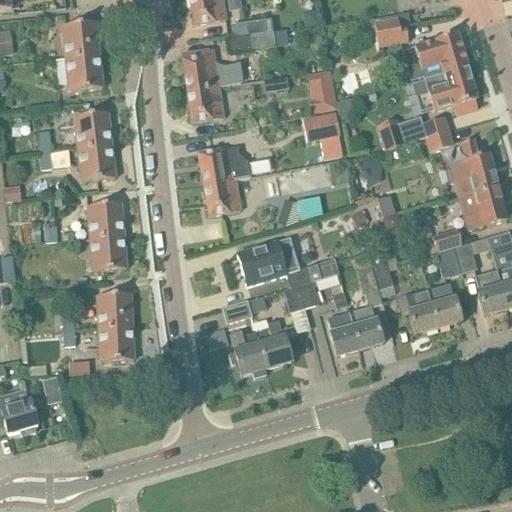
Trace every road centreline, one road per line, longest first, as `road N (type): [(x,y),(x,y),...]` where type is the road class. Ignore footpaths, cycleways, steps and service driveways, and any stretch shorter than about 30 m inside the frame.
road 1 (residential): [(158,0),(144,86),(203,447)]
road 2 (tertiary): [(347,408),(511,360)]
road 3 (tertiary): [(203,447),(347,408)]
road 4 (tertiary): [(0,494),(69,489),(124,471)]
